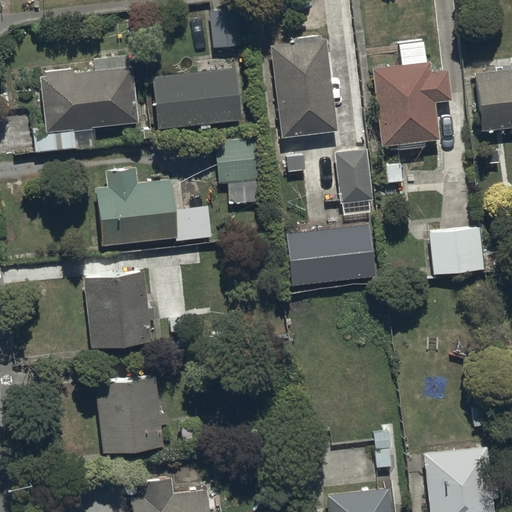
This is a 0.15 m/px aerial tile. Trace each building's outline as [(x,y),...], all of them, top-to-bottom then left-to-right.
[(239,2),(209,4),(212,43),(241,41),(239,2)] [(324,33),(270,40),(280,132),(335,125),(324,33)] [(400,61),(371,64),(379,140),(438,134),(434,96),(449,94),(446,65),(431,67),(430,57),(425,58),(423,37),(397,40),(400,61)] [(43,122),(31,123),(34,148),(74,144),(73,126),(135,120),(130,62),(72,67),(71,64),(44,67),(45,71),(38,71),(43,122)] [(151,70),(156,123),(243,115),(238,62),(151,70)] [(511,63),(475,67),(480,124),(511,121),(511,63)] [(256,139),(214,142),(217,180),(258,177),(256,139)] [(333,147),(333,149),(339,199),(372,196),(366,143),(333,147)] [(94,182),(100,240),(176,233),(170,174),(137,177),(135,162),(105,165),(106,181),(94,182)] [(428,221),(432,270),(482,264),(479,223),(473,223),(473,220),(442,222),(442,220),(428,221)] [(370,224),(286,234),(292,286),(376,276),(370,224)] [(81,270),(82,273),(88,341),(150,335),(149,316),(153,315),(152,299),(169,298),(166,262),(81,270)] [(94,378),(101,446),(161,440),(159,418),(170,417),(168,397),(157,398),(154,371),(94,378)] [(492,511),(486,442),(423,448),(429,511),(492,511)] [(143,492),(129,493),(131,511),(208,511),(205,485),(172,488),(171,474),(141,477),(143,492)] [(393,511),(391,483),(326,489),(327,511),(393,511)]
